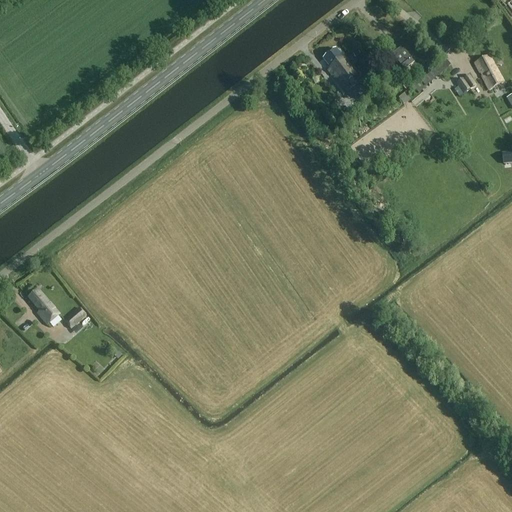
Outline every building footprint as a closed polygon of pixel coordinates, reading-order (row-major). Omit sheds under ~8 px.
[(405,71),(414,64),(402,48),(393,55),(405,71)] [(344,92),(361,78),(345,57),(342,58),(336,50),(323,60),(330,68),(327,70),(344,92)] [(474,66),(488,92),(502,84),(488,58),(474,66)] [(421,77),(419,79),(426,87),(451,67),(446,61),(423,79),(421,77)] [(318,64),(309,69),(327,99),(336,94),(318,64)] [(457,84),(463,94),(476,86),(470,76),(457,84)] [(443,88),(450,100),(458,95),(451,83),(443,88)] [(511,152),(502,153),(503,166),(511,164),(511,152)] [(59,316),(38,292),(36,294),(35,293),(28,300),(40,313),(37,315),(47,327),(59,316)] [(15,300),(9,305),(21,318),(17,322),(28,335),(38,326),(15,300)] [(78,309),(63,322),(70,330),(86,317),(78,309)]
